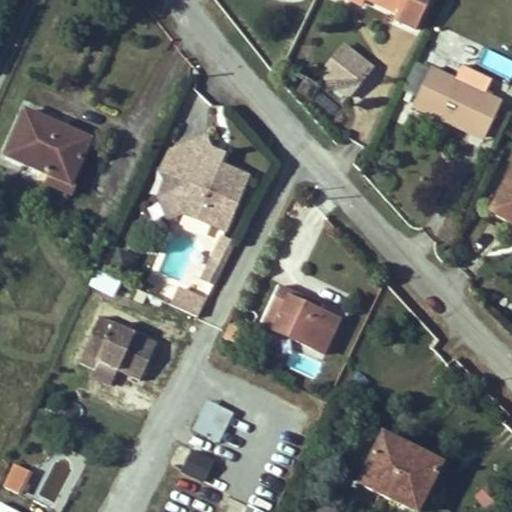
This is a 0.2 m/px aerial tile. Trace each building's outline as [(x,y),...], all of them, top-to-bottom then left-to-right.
[(369,0),(397,13),(395,19),(415,28),(428,0),(369,0)] [(341,41),(313,76),(345,101),(373,66),(341,41)] [(501,103),(429,69),(411,108),(442,122),(445,117),(485,136),(501,103)] [(25,112),(5,155),(51,176),(69,184),(86,145),(57,131),(58,127),(25,112)] [(485,136),(445,117),(442,122),(483,141),(485,136)] [(58,127),(57,131),(86,145),(89,140),(58,127)] [(219,166),(205,160),(209,150),(203,138),(169,151),(181,181),(174,199),(180,214),(225,231),(247,177),(219,166)] [(224,156),(209,150),(205,160),(219,166),(224,156)] [(511,173),(492,210),(511,220),(511,218),(511,173)] [(69,184),(51,176),(47,184),(69,194),(74,186),(69,184)] [(171,218),(180,214),(174,199),(165,202),(171,218)] [(77,256),(87,261),(99,238),(88,233),(77,256)] [(234,244),(222,238),(210,261),(222,268),(234,244)] [(213,287),(222,268),(210,261),(200,281),(213,287)] [(91,283),(114,295),(120,283),(96,272),(91,283)] [(274,331),(293,293),(278,286),(260,324),(274,331)] [(196,318),(205,303),(176,289),(168,304),(196,318)] [(309,347),(326,314),(318,310),(307,305),(309,301),(293,293),(274,331),(309,347)] [(320,306),(309,301),(307,305),(318,310),(320,306)] [(325,355),(340,321),(326,314),(309,347),(325,355)] [(82,366),(97,373),(98,371),(101,365),(120,374),(143,384),(159,347),(102,321),(82,366)] [(224,339),(237,345),(244,332),(231,325),(224,339)] [(101,365),(98,371),(118,379),(120,374),(101,365)] [(218,443),(232,411),(204,399),(190,431),(218,443)] [(376,449),(413,469),(421,455),(382,436),(376,449)] [(191,448),(179,473),(201,484),(214,460),(191,448)] [(421,455),(413,469),(376,449),(358,484),(414,511),(416,511),(440,465),(421,455)] [(13,462),(0,487),(22,498),(34,473),(13,462)] [(315,511),(344,511),(346,510),(323,498),(315,511)]
